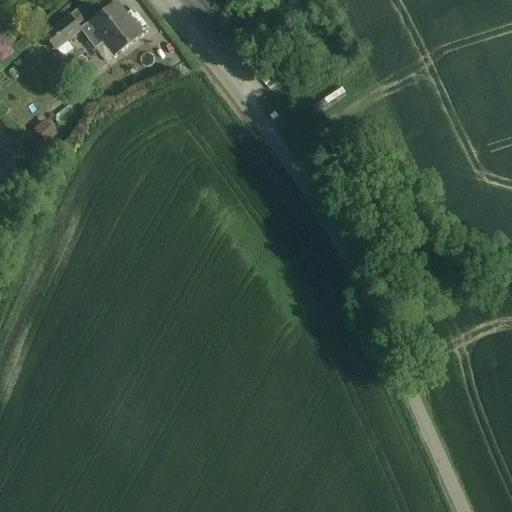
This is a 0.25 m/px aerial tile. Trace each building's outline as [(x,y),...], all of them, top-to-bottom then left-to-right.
[(70,17),(80,30),(89,23),(98,17),(89,3),(70,17)] [(98,17),(89,23),(105,43),(115,57),(141,37),(140,36),(129,21),(116,4),(98,17)] [(136,15),(129,21),(140,36),(148,30),(136,15)] [(80,30),(70,17),(44,37),(55,51),(81,32),(80,30)] [(94,50),(105,43),(89,23),(80,30),(81,32),(94,50)]
